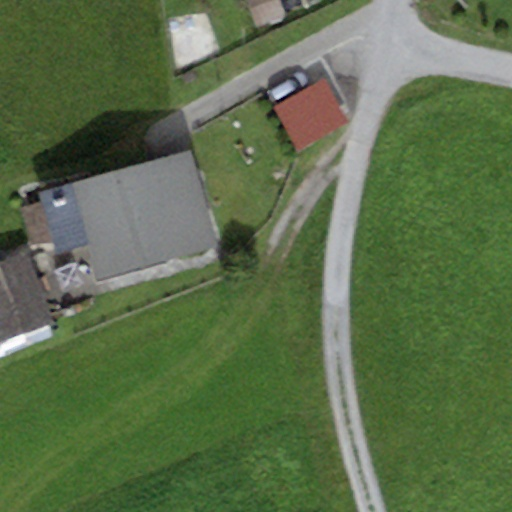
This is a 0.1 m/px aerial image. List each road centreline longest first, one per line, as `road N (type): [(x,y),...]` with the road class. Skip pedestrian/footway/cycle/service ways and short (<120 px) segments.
road 1 (track): [(370,511),(337,374),(333,309),(359,155)]
road 2 (residential): [(511,72),(456,59),(381,58)]
